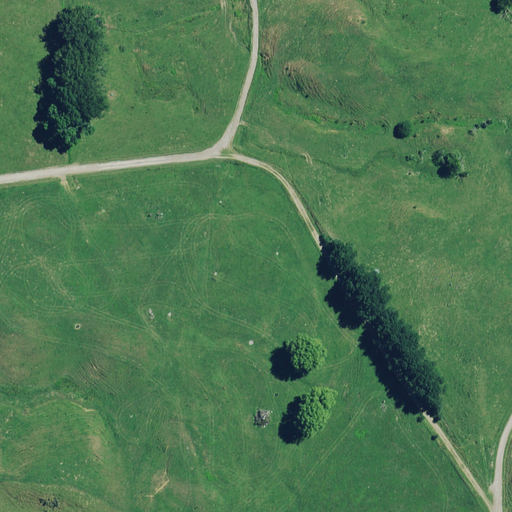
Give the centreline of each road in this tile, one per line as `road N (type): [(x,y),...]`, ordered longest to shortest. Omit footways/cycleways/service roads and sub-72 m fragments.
road 1 (track): [(218,149),(279,175),(494,511)]
road 2 (track): [(218,149),(0,180)]
road 3 (track): [(253,0),(256,54),(232,131),(218,149)]
